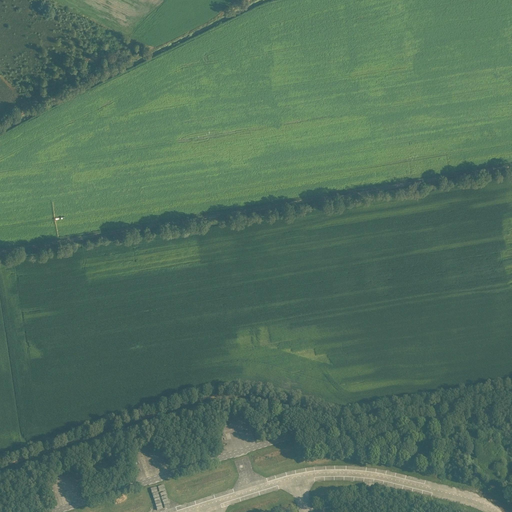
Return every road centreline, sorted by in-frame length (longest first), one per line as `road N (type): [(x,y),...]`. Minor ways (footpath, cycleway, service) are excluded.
road 1 (track): [(511,165),(0,251)]
road 2 (unclassified): [(53,511),(281,438),(511,407)]
